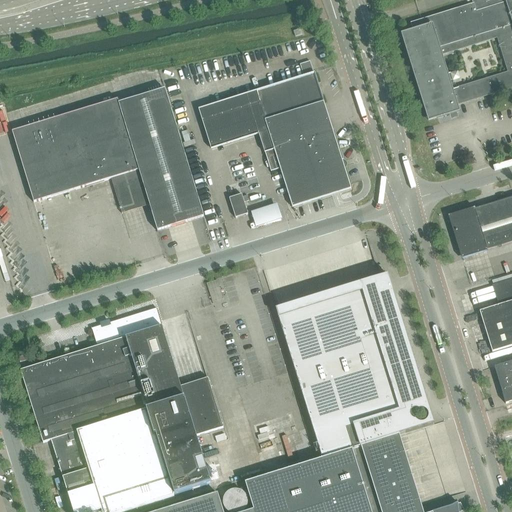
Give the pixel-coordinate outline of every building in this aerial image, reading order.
[(471,4),(460,8),(410,23),(413,31),(417,45),(406,48),(427,115),(433,113),(434,114),(436,113),(449,109),(450,114),(455,112),(454,106),(458,104),(460,104),(511,87),(511,0),(505,0),(506,2),(486,9),(484,3),(486,2),(485,0),(472,0),(473,4),(471,4)] [(257,92),(199,110),(211,149),(259,134),(271,172),(281,169),(293,207),(351,189),(314,74),(310,61),(300,64),(304,77),(257,92)] [(139,170),(158,231),(204,217),(165,89),(119,104),(118,100),(13,132),(34,203),(139,170)] [(248,215),(244,200),(242,195),(230,199),(236,219),(248,215)] [(511,241),(511,198),(498,202),(498,201),(488,204),(489,205),(475,210),(474,208),(448,216),(462,259),(487,251),(487,249),(511,241)] [(277,203),(251,211),(256,226),(281,217),(277,203)] [(65,215),(66,220),(78,217),(77,212),(65,215)] [(459,511),(459,504),(458,503),(452,506),(433,511),(423,511),(421,506),(400,436),(399,436),(399,435),(434,424),(434,422),(433,423),(399,315),(393,294),(394,294),(388,275),(386,276),(387,280),(381,282),(278,314),(277,314),(322,460),(245,483),(254,511),(249,511),(223,511),(218,494),(170,510),(162,511),(459,511)] [(504,276),(492,279),(493,284),(505,281),(504,276)] [(224,296),(222,279),(210,280),(212,297),(224,296)] [(486,310),(479,312),(485,333),(492,353),(503,349),(511,346),(511,362),(507,364),(496,367),(496,368),(504,393),(502,393),(502,394),(502,395),(505,404),(511,401),(511,279),(504,282),(505,282),(511,302),(498,306),(486,310)] [(92,329),(98,347),(21,371),(43,443),(51,441),(73,511),(126,511),(175,497),(174,496),(211,484),(196,436),(224,427),(208,378),(181,387),(164,332),(157,309),(157,311),(111,325),(110,324),(102,326),(102,328),(93,331),(93,329),(92,329)] [(22,381),(15,383),(18,390),(24,388),(22,381)] [(220,436),(221,447),(230,446),(229,434),(220,436)] [(246,504),(245,502),(250,501),(245,483),(224,489),(229,508),(246,504)]
